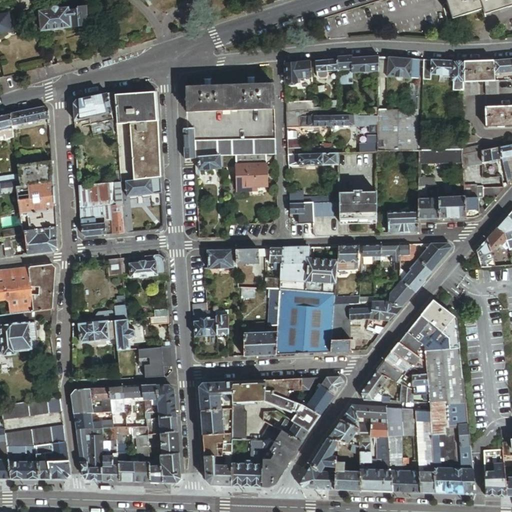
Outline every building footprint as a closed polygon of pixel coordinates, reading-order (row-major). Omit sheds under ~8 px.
[(511,2),(511,0),(444,0),(450,18),(452,17),(482,8),(483,11),(511,2)] [(70,28),(88,26),(87,6),(60,9),(60,8),(58,7),(57,6),(55,6),(53,7),(52,9),(52,10),(40,12),(42,31),(70,28)] [(0,34),(14,32),(10,12),(0,14),(0,34)] [(338,58),(338,60),(338,71),(352,70),(352,73),(353,73),(378,71),(379,57),(352,59),(352,56),(338,58)] [(389,58),(380,57),(379,79),(384,79),(387,78),(389,58)] [(419,60),(389,58),(387,78),(411,79),(411,78),(419,79),(419,60)] [(0,77),(0,79),(18,75),(15,59),(0,61),(0,77)] [(511,59),(494,62),(495,76),(511,73),(511,59)] [(338,71),(338,60),(315,62),(316,72),(317,77),(320,80),(325,79),(328,77),(328,71),(332,71),(338,71)] [(432,61),(424,60),(423,81),(431,81),(431,75),(432,61)] [(463,83),(463,64),(463,62),(432,61),(431,75),(453,76),(453,80),(453,82),(453,92),(463,92),(463,83)] [(312,78),(311,62),(285,64),(286,84),(298,83),(297,79),(312,78)] [(485,63),(485,62),(463,64),(463,83),(476,83),(485,83),(494,83),(495,76),(494,62),(485,63)] [(338,77),(338,85),(353,84),(353,73),(352,73),(352,70),(338,71),(338,77)] [(463,83),(463,92),(464,98),(476,97),(476,83),(463,83)] [(498,83),(494,83),(485,83),(485,97),(498,97),(498,83)] [(275,109),(274,84),(186,87),(187,113),(275,109)] [(114,96),(114,93),(77,101),(74,105),(75,122),(78,122),(112,113),(115,112),(114,96)] [(161,178),(158,122),(157,122),(155,93),(114,96),(115,112),(116,125),(129,124),(134,181),(161,178)] [(287,103),(287,112),(314,111),(314,108),(313,102),(287,103)] [(45,107),(11,114),(13,126),(18,125),(50,118),(49,109),(45,107)] [(511,107),(486,108),(487,129),(511,127),(511,107)] [(331,117),(338,117),(338,111),(328,111),(328,108),(314,108),(314,111),(287,112),(287,121),(298,118),(299,118),(309,117),(331,117)] [(410,111),(378,110),(378,115),(378,125),(378,136),(378,143),(378,150),(382,150),(418,151),(418,111),(410,111)] [(114,121),(112,113),(78,122),(80,123),(90,121),(91,125),(98,124),(114,121)] [(13,126),(11,114),(0,117),(0,132),(13,129),(13,126)] [(378,115),(353,116),(353,126),(378,125),(378,115)] [(353,126),(353,116),(338,117),(331,117),(331,127),(353,126)] [(331,127),(331,117),(309,117),(309,124),(309,127),(331,127)] [(299,124),(299,118),(298,118),(287,121),(288,128),(299,128),(299,124)] [(13,129),(0,132),(0,137),(5,137),(6,140),(15,138),(13,129)] [(194,129),(184,130),(185,159),(196,159),(196,158),(195,142),(194,129)] [(367,136),(367,144),(378,143),(378,136),(367,136)] [(276,154),(275,139),(195,142),(196,158),(199,158),(220,157),(236,156),(266,155),(276,154)] [(293,140),(288,140),(288,148),(304,148),(304,139),(293,140)] [(377,152),(378,150),(378,143),(367,144),(360,144),(360,152),(377,152)] [(484,151),(492,149),(490,144),(464,149),(464,155),(484,151)] [(511,157),(511,145),(501,148),(503,159),(504,159),(508,158),(511,157)] [(503,159),(501,148),(492,149),(484,151),(484,162),(491,161),(499,160),(503,159)] [(423,150),(420,151),(420,159),(420,164),(464,163),(464,155),(464,149),(452,149),(426,150),(423,150)] [(420,151),(418,151),(382,150),(382,158),(420,159),(420,151)] [(484,162),(484,151),(464,155),(464,163),(465,166),(484,166),(484,162)] [(339,164),(338,153),(304,154),(299,154),(299,165),(323,165),(323,159),(334,159),(334,164),(339,164)] [(289,155),(289,166),(299,165),(299,154),(289,155)] [(266,155),(236,156),(237,188),(258,187),(268,186),(266,155)] [(220,157),(199,158),(199,169),(199,171),(220,170),(220,168),(220,157)] [(56,228),(52,161),(19,166),(21,181),(22,187),(18,188),(18,189),(23,229),(23,232),(25,231),(38,230),(46,229),(56,228)] [(162,193),(161,178),(134,181),(126,182),(127,197),(129,197),(162,193)] [(22,187),(21,181),(0,184),(0,186),(1,194),(5,194),(6,191),(18,189),(18,188),(22,187)] [(123,199),(121,182),(79,187),(80,203),(98,201),(117,199),(123,199)] [(126,233),(133,233),(129,197),(127,197),(126,182),(121,182),(123,199),(123,205),(126,233)] [(480,197),(485,197),(484,187),(484,186),(478,186),(478,184),(465,185),(466,196),(466,198),(480,197)] [(505,186),(494,187),(495,196),(498,196),(506,188),(505,186)] [(494,187),(484,187),(485,197),(495,196),(494,187)] [(355,222),(376,221),(377,192),(362,192),(362,191),(354,191),(354,192),(340,192),(340,194),(340,202),(340,215),(340,222),(355,222)] [(329,197),(303,198),(304,204),(304,203),(313,203),(340,202),(340,194),(329,197)] [(290,204),(304,204),(303,198),(303,195),(293,196),(290,199),(290,204)] [(466,218),(466,198),(466,196),(465,196),(460,197),(445,198),(445,218),(466,218)] [(480,209),(480,197),(466,198),(466,218),(474,217),(480,215),(480,209)] [(108,221),(111,220),(110,206),(117,206),(117,199),(98,201),(99,218),(104,218),(105,218),(108,221)] [(439,199),(419,200),(419,212),(418,219),(439,218),(439,199)] [(99,218),(98,201),(80,203),(80,220),(95,219),(99,218)] [(340,202),(313,203),(314,216),(340,215),(340,202)] [(304,203),(304,204),(290,204),(291,214),(299,214),(305,214),(304,203)] [(314,216),(313,203),(304,203),(305,214),(299,214),(300,223),(314,223),(314,216)] [(113,234),(126,233),(123,205),(117,206),(110,206),(111,220),(113,234)] [(418,219),(419,212),(407,212),(406,211),(400,212),(388,213),(388,233),(418,232),(418,219)] [(511,221),(508,217),(499,226),(505,233),(508,242),(511,240),(511,221)] [(104,218),(104,224),(105,224),(106,235),(113,234),(111,220),(108,221),(105,218),(104,218)] [(104,224),(96,225),(95,219),(80,220),(81,226),(81,234),(85,237),(106,235),(105,224),(104,224)] [(505,233),(499,226),(487,240),(491,253),(500,245),(502,247),(504,245),(508,242),(505,233)] [(56,228),(46,229),(46,234),(38,235),(38,230),(25,231),(27,255),(55,252),(57,248),(56,228)] [(24,235),(23,232),(23,229),(5,231),(6,238),(10,237),(24,235)] [(491,253),(487,240),(477,252),(479,259),(485,256),(491,253)] [(449,243),(432,243),(428,247),(418,259),(432,271),(453,247),(449,243)] [(400,255),(400,244),(382,245),(382,256),(392,255),(400,255)] [(400,255),(409,255),(409,244),(400,244),(400,255)] [(382,256),(382,245),(364,246),(363,256),(371,256),(376,256),(382,256)] [(358,261),(360,246),(339,246),(338,255),(338,260),(338,262),(358,261)] [(283,248),(271,249),(270,263),(275,263),(282,263),(283,248)] [(283,248),(282,263),(282,269),(281,277),(281,278),(306,280),(308,258),(309,258),(310,248),(283,248)] [(259,250),(259,249),(237,250),(237,264),(260,264),(259,250)] [(208,251),(209,269),(234,267),(233,250),(208,251)] [(160,255),(130,258),(131,264),(139,263),(140,262),(145,261),(147,262),(165,261),(165,259),(160,255)] [(400,255),(392,255),(392,262),(395,262),(395,267),(400,267),(400,260),(400,255)] [(131,264),(130,258),(121,259),(122,269),(126,268),(130,268),(131,278),(139,277),(141,278),(147,278),(149,277),(158,276),(166,275),(165,261),(147,262),(145,261),(140,262),(139,263),(131,264)] [(306,280),(336,283),(337,269),(338,262),(338,260),(335,260),(309,258),(308,258),(306,280)] [(122,269),(121,259),(108,260),(110,276),(123,275),(122,269)] [(424,280),(432,271),(418,259),(410,268),(411,269),(424,280)] [(487,261),(481,263),(482,268),(495,267),(493,260),(487,261)] [(52,265),(29,268),(34,313),(53,310),(54,286),(56,269),(52,265)] [(0,316),(29,313),(34,313),(29,268),(0,271),(1,276),(0,276),(0,316)] [(425,281),(424,280),(411,269),(403,278),(401,281),(414,292),(415,293),(425,281)] [(272,289),(280,289),(281,278),(281,277),(267,278),(266,289),(272,289)] [(332,339),(335,304),(335,296),(336,283),(306,280),(281,278),(280,289),(278,325),(277,333),(276,355),(331,352),(332,339)] [(404,304),(414,292),(401,281),(400,280),(389,293),(389,297),(404,304)] [(256,288),(243,288),(242,297),(256,298),(256,288)] [(269,325),(278,325),(280,289),(272,289),(269,325)] [(351,295),(335,296),(335,304),(349,303),(351,303),(351,295)] [(402,307),(404,304),(389,297),(389,301),(402,307)] [(402,307),(389,301),(387,300),(372,301),(372,302),(372,308),(370,319),(388,320),(390,322),(402,307)] [(365,302),(360,302),(351,303),(349,303),(351,320),(370,319),(372,308),(372,302),(365,302)] [(442,332),(455,318),(434,302),(421,316),(430,323),(442,332)] [(207,311),(206,303),(194,304),(194,312),(207,311)] [(351,320),(349,303),(335,304),(332,339),(350,339),(351,320)] [(116,320),(128,319),(126,305),(116,305),(115,307),(116,320)] [(169,316),(169,309),(155,310),(155,317),(169,316)] [(53,310),(34,313),(29,313),(30,322),(31,322),(31,323),(36,322),(52,322),(53,310)] [(218,335),(229,334),(229,316),(224,316),(217,316),(217,320),(218,335)] [(430,323),(421,316),(406,332),(419,342),(424,336),(420,334),(430,323)] [(218,335),(217,320),(211,320),(208,320),(208,318),(195,318),(196,337),(218,335)] [(450,350),(460,349),(457,320),(455,318),(442,332),(449,338),(450,350)] [(129,329),(128,319),(116,320),(118,339),(118,350),(131,349),(130,340),(135,337),(135,330),(129,329)] [(118,339),(116,320),(79,324),(81,343),(118,339)] [(39,348),(36,322),(31,323),(31,322),(30,322),(29,322),(21,323),(21,322),(13,323),(13,324),(0,326),(2,341),(3,353),(3,355),(4,357),(5,356),(15,354),(16,355),(17,354),(16,353),(16,352),(31,350),(31,351),(34,350),(34,349),(39,348)] [(442,332),(430,323),(420,334),(424,336),(419,342),(422,345),(426,348),(426,352),(450,350),(449,338),(442,332)] [(419,342),(406,332),(398,343),(414,354),(422,345),(419,342)] [(244,356),(276,355),(277,333),(244,335),(244,357),(244,356)] [(350,339),(332,339),(331,352),(352,351),(350,350),(350,339)] [(362,339),(351,339),(351,349),(352,350),(362,350),(362,339)] [(414,354),(398,343),(391,352),(413,368),(414,369),(420,358),(414,354)] [(172,354),(171,346),(155,348),(156,356),(167,355),(172,354)] [(121,363),(138,362),(137,349),(119,351),(121,363)] [(447,406),(465,404),(463,379),(463,378),(460,349),(450,350),(426,352),(426,363),(427,375),(428,386),(429,407),(430,411),(431,437),(445,436),(445,429),(449,429),(447,406)] [(413,368),(391,352),(385,361),(403,374),(404,374),(404,375),(405,373),(409,368),(411,371),(413,368)] [(403,374),(385,361),(377,372),(387,378),(399,384),(401,381),(399,379),(401,376),(402,376),(403,374)] [(387,378),(377,372),(360,395),(364,401),(372,401),(377,394),(380,388),(387,378)] [(428,386),(427,375),(412,376),(412,381),(412,387),(422,387),(428,386)] [(340,377),(327,378),(327,379),(322,385),(321,386),(334,395),(344,382),(340,377)] [(316,379),(316,378),(302,379),(302,390),(309,390),(311,387),(312,385),(315,381),(316,379)] [(302,390),(302,379),(265,381),(265,392),(273,392),(273,394),(280,396),(288,399),(292,391),(302,390)] [(265,392),(265,381),(234,382),(233,403),(245,402),(252,402),(252,400),(265,400),(265,392)] [(233,395),(233,382),(202,384),(199,388),(201,411),(221,410),(220,398),(220,396),(224,396),(233,395)] [(412,394),(412,390),(400,384),(400,399),(400,401),(400,402),(413,403),(412,394)] [(157,399),(158,412),(159,419),(176,417),(174,390),(169,385),(156,386),(157,399)] [(145,400),(157,399),(156,386),(144,387),(143,387),(144,398),(145,400)] [(320,415),(334,395),(321,386),(320,388),(306,407),(320,415)] [(144,398),(143,387),(123,388),(124,399),(144,398)] [(111,400),(111,388),(91,389),(92,401),(103,400),(111,400)] [(124,399),(123,388),(111,388),(111,400),(124,399)] [(92,413),(93,409),(92,401),(91,389),(77,390),(73,395),(75,414),(92,413)] [(277,404),(280,396),(273,394),(273,392),(265,392),(265,400),(277,404)] [(286,408),(289,400),(288,399),(280,396),(277,404),(286,408)] [(62,411),(60,397),(1,406),(3,419),(62,411)] [(125,412),(124,399),(111,400),(113,412),(125,412)] [(113,412),(111,400),(103,400),(104,407),(96,407),(96,409),(93,409),(92,413),(113,412)] [(298,412),(303,405),(299,404),(289,400),(286,408),(298,412)] [(244,412),(245,402),(233,403),(233,439),(246,439),(247,412),(244,412)] [(469,447),(470,447),(468,433),(465,404),(447,406),(449,429),(458,428),(459,438),(459,447),(469,447)] [(319,415),(320,415),(306,407),(303,405),(298,412),(292,420),(294,422),(308,430),(319,415)] [(353,409),(351,407),(341,421),(353,426),(356,418),(353,409)] [(386,420),(385,409),(351,407),(353,409),(356,418),(360,418),(370,419),(386,420)] [(222,410),(221,410),(201,411),(203,435),(203,436),(224,434),(223,416),(222,410)] [(412,437),(416,437),(415,410),(406,410),(406,414),(401,414),(402,436),(402,437),(412,437)] [(426,437),(431,437),(430,411),(415,410),(416,437),(426,437)] [(93,422),(92,413),(75,414),(78,429),(92,429),(93,429),(93,422)] [(282,425),(264,414),(264,420),(279,429),(282,425)] [(176,417),(159,419),(159,424),(157,424),(158,428),(158,434),(160,434),(177,432),(176,417)] [(150,428),(149,419),(147,420),(147,422),(147,427),(148,434),(148,435),(158,434),(158,428),(150,428)] [(388,435),(386,420),(370,419),(370,422),(370,426),(370,436),(375,436),(377,436),(388,437),(388,435)] [(283,431),(287,434),(293,425),(285,420),(282,425),(279,429),(283,431)] [(359,435),(359,429),(356,427),(353,426),(341,421),(328,439),(338,442),(348,445),(355,435),(359,435)] [(308,431),(308,430),(294,422),(293,425),(287,434),(301,442),(308,431)] [(276,442),(282,432),(269,424),(264,435),(276,442)] [(66,442),(64,425),(5,434),(6,440),(7,446),(36,446),(52,443),(66,442)] [(362,425),(358,425),(359,428),(359,429),(359,435),(360,461),(371,462),(371,461),(370,436),(370,426),(366,425),(362,425)] [(458,428),(449,429),(445,429),(445,436),(445,438),(453,438),(459,438),(458,428)] [(92,435),(92,429),(78,429),(82,461),(103,461),(103,456),(103,451),(103,435),(101,435),(92,435)] [(294,453),(301,442),(287,434),(283,431),(282,432),(276,442),(276,443),(280,446),(294,453)] [(179,449),(177,432),(160,434),(161,450),(179,449)] [(137,446),(149,445),(148,435),(148,434),(137,434),(137,446)] [(158,448),(158,434),(148,435),(149,445),(149,453),(155,452),(155,451),(158,448)] [(223,451),(224,434),(203,436),(205,456),(215,456),(221,456),(223,456),(223,451)] [(232,451),(232,440),(232,434),(224,434),(223,451),(228,451),(232,451)] [(390,461),(390,471),(403,472),(403,470),(403,465),(403,459),(402,459),(402,437),(402,436),(388,435),(388,437),(390,461)] [(376,461),(390,461),(388,437),(377,436),(377,448),(376,461)] [(445,438),(445,436),(431,437),(432,450),(433,454),(433,461),(440,461),(441,461),(444,460),(445,459),(447,459),(446,440),(445,438)] [(416,437),(418,461),(419,472),(428,472),(427,454),(429,454),(428,450),(426,450),(426,437),(416,437)] [(455,470),(453,438),(445,438),(446,440),(449,440),(450,459),(447,459),(445,459),(444,460),(445,464),(442,466),(440,466),(440,469),(455,470)] [(455,470),(461,470),(459,447),(459,438),(453,438),(455,470)] [(276,452),(280,446),(276,443),(269,439),(269,447),(268,447),(276,452)] [(338,442),(328,439),(322,446),(310,466),(322,472),(325,468),(331,458),(335,452),(338,452),(338,450),(338,442)] [(8,453),(7,446),(6,440),(0,440),(0,478),(11,478),(9,461),(8,453)] [(251,463),(262,464),(262,458),(262,453),(263,451),(263,446),(263,441),(252,440),(251,461),(251,463)] [(69,460),(66,442),(52,443),(53,450),(55,460),(69,460)] [(338,442),(338,450),(342,451),(353,452),(353,446),(338,442)] [(53,450),(52,443),(36,446),(36,452),(44,451),(51,451),(53,450)] [(508,443),(502,444),(502,450),(503,456),(510,457),(508,443)] [(119,480),(135,481),(134,461),(127,461),(126,444),(124,444),(117,444),(117,446),(118,455),(119,480)] [(149,453),(149,445),(137,446),(138,458),(139,458),(139,461),(150,462),(150,461),(149,453)] [(276,483),(294,453),(280,446),(276,452),(272,459),(262,474),(261,486),(269,486),(276,483)] [(459,447),(461,470),(471,470),(469,447),(459,447)] [(503,456),(502,450),(483,452),(484,473),(493,473),(493,464),(504,464),(503,456)] [(154,461),(150,461),(150,462),(151,481),(177,483),(181,478),(179,453),(161,454),(160,454),(160,456),(161,460),(161,466),(155,466),(155,463),(155,462),(155,461),(154,461)] [(71,474),(69,460),(55,460),(52,460),(47,460),(45,454),(37,454),(37,455),(40,478),(67,478),(71,474)] [(27,461),(9,461),(11,478),(40,478),(37,455),(30,455),(29,455),(27,458),(27,461)] [(103,479),(119,480),(118,455),(112,456),(103,456),(103,461),(103,479)] [(231,485),(232,465),(218,464),(217,464),(215,465),(215,461),(215,456),(205,456),(206,480),(210,484),(218,484),(231,485)] [(267,459),(262,458),(262,464),(262,474),(272,459),(267,459)] [(336,463),(336,458),(331,458),(325,468),(331,468),(335,468),(336,463)] [(103,479),(103,461),(82,461),(84,473),(86,478),(103,479)] [(151,481),(150,462),(139,461),(134,461),(135,481),(151,481)] [(360,461),(360,470),(371,470),(371,462),(360,461)] [(374,470),(390,471),(390,461),(376,461),(374,461),(374,470)] [(440,461),(433,461),(434,473),(435,494),(463,495),(461,470),(455,470),(440,469),(440,466),(440,461)] [(261,486),(262,474),(262,464),(251,463),(246,463),(232,463),(232,465),(231,485),(261,486)] [(334,491),(360,491),(360,472),(344,471),(344,463),(336,463),(335,468),(335,473),(334,491)] [(493,473),(484,473),(485,496),(507,497),(505,483),(505,475),(504,464),(493,464),(493,473)] [(334,491),(335,473),(332,473),(326,473),(322,472),(310,466),(299,484),(301,489),(334,491)] [(392,492),(390,471),(374,470),(371,470),(360,470),(360,472),(360,491),(392,492)] [(474,495),(472,470),(471,470),(461,470),(463,495),(474,495)] [(392,492),(420,493),(419,472),(413,472),(403,472),(390,471),(392,492)] [(435,494),(434,473),(428,472),(419,472),(420,493),(435,494)]
